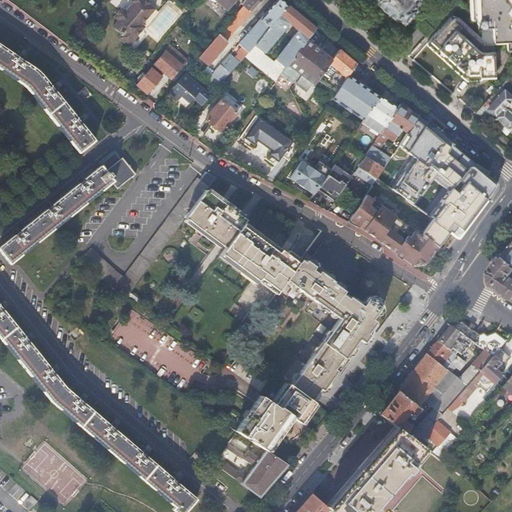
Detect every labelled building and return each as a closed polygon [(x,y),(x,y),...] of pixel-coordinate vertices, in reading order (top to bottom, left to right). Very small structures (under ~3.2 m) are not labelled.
[(121,7),(113,16),(117,20),(113,26),(121,33),(117,38),(127,46),(144,26),(142,24),(155,8),(145,0),(129,0),(130,0),(132,2),(126,10),(121,7)] [(215,0),(227,10),(235,0),(215,0)] [(242,0),(240,4),(242,6),(247,10),(252,4),(254,5),(259,0),(260,1),(260,0),(242,0)] [(281,0),(275,0),(260,19),(268,28),(287,5),(281,0)] [(375,0),(396,17),(398,16),(405,21),(417,6),(415,4),(418,0),(375,0)] [(511,0),(470,0),(472,18),(480,18),(481,37),(458,16),(457,17),(456,16),(454,15),(453,15),(452,16),(429,40),(465,74),(480,73),(481,76),(496,75),(493,40),(507,39),(508,48),(511,47),(511,0)] [(288,23),(298,31),(276,60),(286,67),(307,40),(315,29),(287,5),(268,28),(256,43),(265,50),(288,23)] [(237,12),(244,17),(249,12),(247,10),(242,6),(237,12)] [(237,12),(232,19),(233,20),(232,22),(235,24),(234,25),(236,27),(244,17),(237,12)] [(232,19),(205,50),(191,66),(201,74),(207,65),(228,41),(230,38),(234,32),(232,30),(236,27),(234,25),(235,24),(232,22),(233,20),(232,19)] [(260,19),(246,35),(239,43),(240,44),(239,46),(241,48),(238,52),(244,57),(252,47),(256,43),(268,28),(260,19)] [(307,40),(286,67),(283,71),(282,72),(293,81),(299,74),(301,75),(295,82),(306,90),(312,83),(314,84),(327,65),(340,74),(330,88),(336,93),(348,76),(356,64),(339,49),(331,59),(307,40)] [(82,150),(96,136),(38,72),(0,45),(0,67),(25,85),(82,150)] [(170,46),(154,64),(171,79),(187,60),(170,46)] [(243,58),(274,83),(282,72),(283,71),(252,47),(244,57),(243,58)] [(231,53),(208,79),(218,87),(241,61),(231,53)] [(150,69),(136,85),(146,93),(160,77),(150,69)] [(185,74),(168,92),(178,100),(181,97),(189,103),(202,88),(185,74)] [(348,76),(336,93),(333,96),(333,97),(345,106),(343,109),(350,113),(352,110),(364,119),(365,118),(366,116),(377,100),(378,98),(369,91),(370,90),(357,81),(356,82),(348,76)] [(492,96),(484,105),(511,128),(511,93),(509,90),(511,86),(511,81),(508,78),(498,89),(492,96)] [(492,85),(486,91),(492,96),(498,89),(492,85)] [(377,100),(366,116),(383,127),(395,109),(378,98),(377,100)] [(222,100),(206,119),(221,132),(237,113),(222,100)] [(395,109),(383,127),(371,146),(377,151),(387,137),(391,140),(399,129),(406,134),(415,122),(416,116),(400,102),(395,109)] [(511,128),(484,105),(476,113),(484,119),(487,116),(508,135),(511,130),(511,128)] [(290,143),(258,119),(246,134),(254,141),(257,138),(271,149),(269,152),(277,158),(281,154),(289,160),(297,148),(290,143)] [(472,163),(415,122),(406,134),(397,147),(414,159),(392,189),(412,203),(430,179),(450,193),(456,185),(472,163)] [(329,149),(341,129),(332,124),(320,144),(329,149)] [(371,146),(353,173),(371,185),(376,177),(389,158),(377,151),(371,146)] [(101,165),(0,245),(0,251),(9,263),(112,181),(117,187),(135,172),(122,157),(105,171),(101,165)] [(301,161),(289,178),(313,194),(316,189),(332,167),(319,158),(312,169),(301,161)] [(472,163),(456,185),(484,208),(500,187),(472,163)] [(351,176),(334,164),(332,167),(316,189),(334,201),(351,176)] [(205,189),(208,185),(197,177),(123,276),(115,270),(91,248),(82,258),(119,293),(125,297),(127,295),(129,292),(185,217),(205,189)] [(443,201),(442,204),(470,228),(484,208),(456,185),(450,193),(443,201)] [(218,198),(205,189),(185,217),(184,219),(185,220),(187,218),(197,226),(196,228),(204,234),(205,232),(225,247),(243,222),(246,219),(225,203),(227,201),(220,195),(218,198)] [(364,195),(348,218),(365,230),(379,241),(383,236),(387,239),(385,241),(386,242),(385,244),(387,246),(387,247),(402,259),(420,234),(421,232),(404,219),(401,223),(392,217),(395,212),(372,195),(369,199),(364,195)] [(431,218),(426,225),(421,232),(420,234),(436,247),(448,256),(448,255),(470,228),(442,204),(431,218)] [(297,261),(243,222),(225,247),(220,253),(257,279),(259,276),(277,289),(285,279),(297,261)] [(420,234),(402,259),(409,264),(423,262),(436,247),(420,234)] [(383,236),(379,241),(387,247),(387,246),(385,244),(386,242),(385,241),(387,239),(383,236)] [(511,244),(502,257),(511,264),(511,244)] [(312,255),(305,250),(298,261),(297,261),(285,279),(337,318),(289,383),(304,394),(311,399),(320,387),(322,388),(326,387),(334,377),(337,376),(345,363),(319,345),(354,300),(349,296),(347,298),(341,293),(343,290),(332,281),(332,280),(318,270),(316,272),(311,268),(314,264),(309,261),(312,255)] [(511,264),(502,257),(488,275),(489,285),(497,290),(511,299),(511,264)] [(129,292),(127,295),(137,303),(139,300),(129,292)] [(366,297),(365,300),(375,308),(379,303),(378,301),(371,296),(366,297)] [(361,305),(354,300),(319,345),(345,363),(357,347),(357,344),(354,342),(358,337),(363,341),(369,333),(367,331),(375,319),(372,317),(377,309),(375,308),(365,300),(361,305)] [(0,305),(0,337),(50,400),(174,505),(172,508),(177,511),(183,511),(196,497),(66,387),(0,305)] [(461,319),(449,324),(472,340),(492,355),(493,355),(499,347),(508,337),(497,329),(496,329),(487,333),(484,331),(480,334),(473,328),(474,326),(470,323),(469,325),(461,319)] [(169,322),(166,326),(180,336),(183,332),(169,322)] [(449,324),(437,339),(455,353),(457,350),(461,353),(472,340),(449,324)] [(437,339),(427,352),(447,368),(468,384),(472,378),(481,368),(492,355),(472,340),(461,353),(459,356),(455,353),(437,339)] [(472,378),(468,384),(460,393),(463,396),(465,398),(477,383),(474,381),(478,377),(484,382),(494,381),(495,380),(496,380),(502,373),(500,371),(503,368),(504,364),(510,356),(499,347),(493,355),(492,355),(481,368),(472,378)] [(427,352),(398,389),(418,405),(432,386),(447,368),(427,352)] [(447,368),(432,386),(434,388),(425,400),(434,407),(442,413),(455,399),(460,393),(468,384),(447,368)] [(511,373),(503,384),(511,392),(511,373)] [(260,392),(235,429),(236,430),(264,448),(289,413),(299,421),(314,401),(311,399),(304,394),(289,383),(287,382),(273,401),(260,392)] [(398,389),(380,412),(396,424),(398,426),(405,432),(411,425),(402,418),(405,415),(406,413),(409,415),(410,416),(412,416),(420,407),(418,405),(398,389)] [(460,393),(455,399),(459,402),(463,396),(460,393)] [(434,407),(426,417),(434,423),(442,413),(434,407)] [(426,417),(410,435),(418,441),(434,423),(426,417)] [(396,424),(326,506),(327,507),(328,508),(329,508),(328,509),(330,511),(377,511),(374,508),(387,493),(388,494),(389,492),(388,491),(406,471),(411,474),(416,468),(411,464),(426,448),(418,441),(410,435),(405,432),(398,426),(396,424)] [(444,449),(456,438),(452,433),(440,445),(444,449)] [(256,461),(276,475),(287,463),(265,449),(259,457),(247,449),(248,448),(231,437),(228,442),(242,451),(256,461)] [(213,461),(259,495),(276,475),(256,461),(242,451),(240,454),(254,464),(246,474),(239,469),(238,471),(218,455),(213,461)] [(38,500),(29,493),(25,498),(34,505),(38,500)] [(326,506),(311,493),(294,511),(322,511),(327,507),(326,506)]
